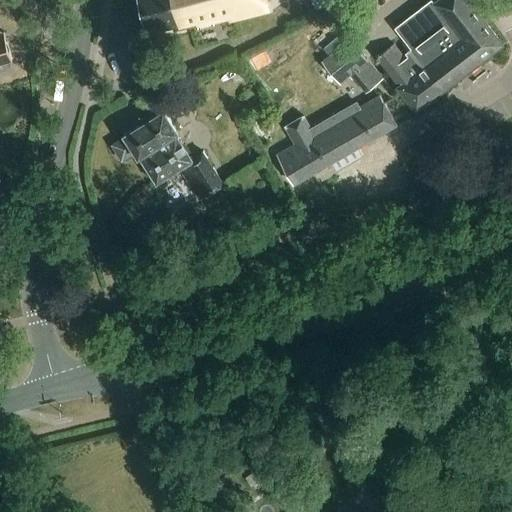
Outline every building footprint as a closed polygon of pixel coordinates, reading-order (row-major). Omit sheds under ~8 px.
[(198,24),(230,16),(268,7),(265,0),(141,0),(148,27),(172,22),(173,26),(197,21),(198,24)] [(376,51),(373,53),(397,85),(395,87),(414,112),(504,44),(470,0),(435,0),(434,1),(432,0),(429,0),(394,27),(413,51),(404,58),(393,43),(378,54),(376,51)] [(0,60),(13,56),(7,37),(3,39),(0,29),(0,60)] [(354,74),(370,93),(385,80),(351,40),(324,62),(342,84),(354,74)] [(295,143),(276,153),(292,181),(330,159),(337,171),(363,156),(356,144),(394,122),(394,120),(379,95),(359,106),(356,101),(324,119),(311,127),(304,115),(285,126),(292,138),(295,143)] [(198,197),(222,183),(202,149),(190,156),(175,130),(178,129),(164,106),(122,131),(124,133),(111,140),(120,156),(133,148),(136,153),(139,151),(155,179),(179,164),(198,197)] [(252,485),(265,476),(259,467),(247,476),(252,485)]
